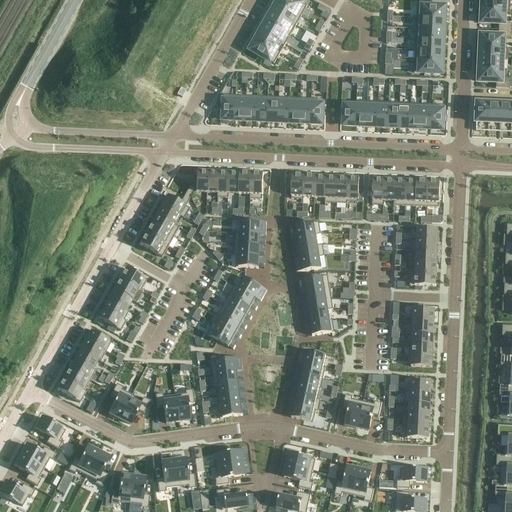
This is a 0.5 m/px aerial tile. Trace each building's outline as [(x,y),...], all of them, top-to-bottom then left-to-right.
[(295,0),(278,0),(277,3),(301,17),(307,7),(295,0)] [(482,1),(481,11),(505,12),(510,13),(510,9),(510,2),(508,2),(482,1)] [(277,3),(272,12),(296,26),(301,18),(301,17),(277,3)] [(417,7),(416,19),(445,20),(445,8),(417,7)] [(480,23),(480,24),(499,25),(499,31),(511,31),(511,25),(504,24),(505,12),(481,11),(481,12),(481,23),(480,23)] [(272,12),(266,22),(291,36),(296,27),(296,26),(272,12)] [(416,19),(416,29),(444,30),(445,20),(416,19)] [(266,22),(261,31),(285,45),(290,36),(291,36),(266,22)] [(416,30),(415,40),(444,41),(444,30),(416,29),(416,30)] [(261,31),(255,41),(280,55),(285,46),(285,45),(261,31)] [(480,36),(480,37),(480,49),(506,50),(506,38),(511,38),(511,31),(499,31),(498,37),(483,36),(480,36)] [(415,41),(415,51),(443,52),(444,41),(415,40),(415,41)] [(255,41),(249,51),(274,65),(280,55),(255,41)] [(479,59),(503,60),(507,61),(508,50),(506,50),(480,49),(479,59)] [(415,51),(414,62),(443,63),(443,52),(415,51)] [(479,59),(479,70),(502,71),(502,65),(503,60),(479,59)] [(414,62),(414,74),(442,75),(443,63),(414,62)] [(478,82),(478,83),(490,83),(496,84),(496,89),(509,89),(509,87),(509,85),(509,83),(506,83),(507,79),(507,74),(507,71),(502,71),(479,70),(478,82)] [(180,88),(177,95),(182,98),(186,91),(180,88)] [(223,104),(223,121),(234,121),(235,104),(235,97),(224,96),(223,104)] [(235,104),(234,121),(245,122),(246,105),(246,97),(235,97),(235,104)] [(246,105),(245,122),(256,122),(257,105),(257,98),(256,97),(246,97),(246,105)] [(257,105),(256,122),(267,123),(267,106),(268,98),(267,98),(257,98),(257,105)] [(267,106),(267,123),(277,123),(278,106),(279,99),(278,99),(268,98),(267,106)] [(278,106),(277,123),(288,124),(289,107),(290,99),(289,99),(279,99),(278,106)] [(289,107),(288,124),(299,124),(300,107),(300,100),(290,99),(289,107)] [(300,107),(299,124),(310,125),(311,108),(311,100),(310,100),(300,100),(300,107)] [(311,108),(310,125),(322,125),(323,108),(323,101),(311,100),(311,108)] [(356,107),(355,127),(366,127),(367,102),(356,102),(356,107)] [(367,102),(366,127),(377,128),(378,103),(377,103),(367,102)] [(378,103),(377,128),(388,128),(389,103),(388,103),(378,103)] [(389,103),(388,128),(398,129),(399,104),(389,103)] [(399,104),(398,129),(409,129),(410,104),(399,104)] [(410,104),(409,129),(420,130),(421,105),(410,104)] [(421,105),(420,130),(431,130),(432,105),(431,105),(421,105)] [(432,105),(431,130),(443,131),(444,106),(432,105)] [(476,125),(476,132),(477,132),(477,130),(487,130),(487,132),(488,132),(489,106),(488,106),(486,106),(486,105),(483,105),(483,106),(479,106),(479,105),(477,105),(477,116),(476,118),(477,118),(477,121),(476,121),(476,125)] [(344,106),(343,126),(355,127),(356,107),(344,106)] [(489,106),(488,132),(488,130),(496,131),(498,131),(499,131),(499,132),(499,133),(501,106),(499,106),(497,106),(495,106),(495,107),(490,106),(489,106)] [(501,106),(499,133),(500,133),(500,131),(503,131),(510,131),(510,133),(511,133),(511,107),(505,107),(505,106),(504,106),(504,107),(502,106),(501,106)] [(189,188),(185,195),(190,198),(193,193),(206,193),(207,172),(196,172),(196,175),(196,179),(196,184),(195,188),(189,188)] [(207,172),(206,193),(217,194),(218,173),(207,172)] [(217,194),(217,199),(228,199),(229,194),(230,173),(218,173),(217,194)] [(230,173),(229,194),(238,195),(239,174),(230,173)] [(239,174),(238,195),(250,195),(251,174),(239,174)] [(250,195),(249,200),(262,201),(262,190),(263,183),(263,175),(251,174),(250,195)] [(291,197),(291,200),(303,200),(304,198),(304,177),(292,176),(292,183),(292,188),(291,190),(291,197)] [(304,177),(304,198),(315,198),(315,177),(304,177)] [(315,177),(315,198),(325,199),(325,178),(315,177)] [(325,199),(324,204),(336,204),(337,178),(325,178),(325,199)] [(337,178),(336,204),(347,205),(347,202),(348,179),(337,178)] [(348,179),(347,202),(358,203),(358,195),(358,192),(359,179),(348,179)] [(372,195),(372,206),(384,206),(384,201),(385,180),(373,180),(373,186),(372,195)] [(385,180),(384,201),(394,202),(394,181),(385,180)] [(394,202),(393,207),(404,207),(405,181),(394,181),(394,202)] [(405,181),(404,207),(415,208),(416,182),(405,181)] [(416,182),(415,208),(426,208),(427,182),(416,182)] [(427,182),(426,208),(439,209),(439,198),(440,190),(440,183),(427,182)] [(167,197),(161,207),(180,217),(184,220),(189,209),(185,207),(190,198),(185,195),(180,204),(179,203),(177,202),(171,199),(167,197)] [(161,207),(156,215),(175,226),(180,217),(161,207)] [(156,215),(151,225),(173,238),(179,228),(175,226),(156,215)] [(235,234),(266,236),(266,223),(240,222),(239,234),(235,234)] [(318,222),(288,227),(290,239),(320,234),(318,222)] [(151,225),(145,235),(168,248),(171,243),(173,238),(151,225)] [(417,230),(416,241),(438,242),(438,231),(431,230),(426,230),(417,230)] [(235,234),(234,245),(259,246),(260,236),(265,236),(266,236),(235,234)] [(320,234),(290,239),(290,240),(297,239),(298,249),(322,245),(318,246),(316,236),(321,235),(320,234)] [(145,235),(139,245),(145,249),(153,253),(162,258),(168,248),(145,235)] [(412,240),(411,252),(413,252),(437,253),(437,249),(438,242),(416,241),(412,240)] [(234,245),(234,256),(259,257),(259,246),(234,245)] [(322,245),(298,249),(300,259),(293,260),(293,261),(324,256),(323,247),(322,245)] [(413,252),(413,263),(437,264),(437,257),(437,253),(413,252)] [(236,256),(236,268),(258,269),(259,257),(234,256),(236,256)] [(324,256),(293,261),(295,274),(321,269),(319,257),(324,257),(324,256)] [(413,263),(413,273),(436,274),(436,269),(437,264),(413,263)] [(120,280),(119,280),(142,293),(140,292),(146,281),(145,281),(126,269),(125,271),(120,280)] [(410,273),(410,286),(419,286),(424,286),(436,287),(436,274),(413,273),(410,273)] [(327,276),(297,281),(299,293),(329,288),(327,276)] [(234,286),(234,287),(261,302),(267,291),(244,278),(238,289),(234,286)] [(114,289),(114,291),(136,304),(137,302),(142,293),(119,280),(114,289)] [(234,287),(229,296),(250,308),(255,300),(260,303),(261,302),(234,287)] [(329,288),(299,293),(299,294),(305,293),(306,303),(331,299),(329,288)] [(109,299),(108,300),(127,311),(132,302),(136,304),(114,291),(113,291),(109,299)] [(152,293),(150,298),(151,299),(156,301),(159,296),(152,293)] [(229,296),(223,306),(245,318),(250,308),(229,296)] [(331,299),(306,303),(308,314),(333,310),(331,299)] [(103,309),(125,322),(126,322),(124,321),(124,320),(129,312),(127,311),(108,300),(103,309)] [(218,316),(220,317),(240,327),(245,318),(223,306),(218,316)] [(103,309),(97,319),(119,331),(120,332),(125,323),(125,322),(103,309)] [(333,310),(308,314),(310,325),(332,321),(330,321),(328,311),(333,310)] [(410,323),(413,323),(434,324),(434,311),(411,310),(410,323)] [(141,312),(139,317),(140,318),(145,321),(148,316),(141,312)] [(194,314),(191,319),(198,322),(200,317),(198,316),(194,314)] [(213,324),(234,337),(240,327),(220,317),(215,325),(213,324)] [(332,321),(310,325),(312,337),(334,333),(332,321)] [(413,323),(412,333),(433,334),(434,324),(413,323)] [(213,324),(206,335),(228,347),(234,337),(213,324)] [(503,327),(502,337),(511,337),(511,354),(511,357),(511,356),(511,326),(503,326),(503,327)] [(90,332),(85,341),(105,353),(111,343),(109,342),(104,339),(90,332)] [(412,333),(412,345),(433,346),(433,334),(412,333)] [(85,342),(80,351),(100,363),(105,354),(105,353),(85,341),(85,342)] [(409,357),(411,357),(432,358),(433,346),(412,345),(409,345),(409,357)] [(79,351),(74,360),(95,372),(93,370),(98,362),(100,363),(80,351),(79,351)] [(300,351),(297,363),(325,369),(323,368),(326,356),(300,351)] [(117,355),(115,359),(117,360),(121,363),(122,362),(124,358),(118,354),(117,355)] [(501,356),(501,367),(511,367),(511,373),(511,387),(511,386),(511,356),(511,357),(506,356),(501,356)] [(411,357),(411,367),(432,368),(432,358),(411,357)] [(241,359),(210,363),(212,375),(243,371),(241,359)] [(69,370),(89,381),(90,381),(95,372),(74,360),(74,361),(69,370)] [(297,363),(297,364),(303,365),(301,375),(323,380),(325,369),(297,363)] [(68,371),(63,380),(86,393),(84,391),(89,382),(89,381),(69,370),(68,371)] [(243,371),(212,375),(213,386),(218,386),(238,382),(237,373),(243,372),(243,371)] [(301,375),(298,385),(321,390),(323,380),(301,375)] [(57,390),(57,391),(66,397),(80,404),(80,403),(85,394),(86,393),(63,380),(62,381),(57,390)] [(238,382),(218,386),(219,396),(240,393),(238,382)] [(410,382),(409,393),(431,394),(431,383),(410,382)] [(116,400),(109,415),(120,420),(131,398),(132,396),(121,391),(123,388),(116,385),(115,388),(110,397),(116,400)] [(298,385),(296,396),(321,401),(316,400),(318,390),(320,391),(321,390),(298,385)] [(500,386),(499,397),(510,397),(510,407),(509,417),(511,417),(511,386),(511,387),(500,386)] [(174,396),(177,423),(189,421),(187,405),(194,404),(192,391),(185,392),(185,395),(174,396)] [(240,393),(219,396),(217,396),(218,407),(241,404),(240,393)] [(404,404),(409,405),(430,406),(431,394),(409,393),(405,393),(404,404)] [(162,395),(155,395),(157,409),(163,408),(164,416),(166,424),(177,423),(174,396),(163,398),(162,395)] [(345,395),(342,409),(348,411),(345,426),(357,429),(363,403),(352,400),(352,397),(345,395)] [(296,396),(294,406),(318,412),(321,401),(296,396)] [(131,398),(120,420),(130,426),(138,411),(144,414),(150,402),(143,398),(140,403),(131,398)] [(363,403),(357,429),(369,432),(372,416),(379,417),(382,404),(374,402),(374,405),(363,403)] [(241,404),(218,407),(220,419),(242,416),(241,404)] [(409,405),(408,416),(430,416),(430,406),(409,405)] [(294,406),(291,419),(313,424),(316,412),(318,412),(294,406)] [(408,416),(408,426),(429,427),(430,416),(408,416)] [(41,419),(35,430),(49,438),(46,444),(54,448),(58,451),(62,444),(59,442),(65,432),(42,419),(41,419)] [(405,426),(405,439),(429,440),(429,427),(408,426),(405,426)] [(498,427),(497,437),(508,437),(507,457),(511,456),(511,426),(498,426),(498,427)] [(20,456),(44,470),(49,460),(52,461),(56,455),(55,454),(44,448),(40,454),(26,446),(20,456)] [(70,468),(68,471),(75,475),(76,472),(86,477),(98,453),(87,447),(80,462),(74,459),(70,468)] [(98,453),(86,477),(96,482),(95,485),(101,488),(108,476),(101,473),(109,458),(98,453)] [(218,456),(215,456),(216,468),(243,464),(241,453),(234,453),(218,456)] [(289,454),(286,466),(313,472),(315,461),(296,456),(289,454)] [(20,456),(14,467),(29,475),(25,481),(37,487),(41,481),(38,479),(44,470),(20,456)] [(497,456),(496,467),(501,467),(507,467),(506,479),(506,486),(511,486),(511,456),(507,457),(497,456)] [(202,459),(194,460),(196,473),(204,472),(202,459)] [(173,462),(176,488),(188,487),(188,490),(195,489),(194,475),(190,476),(187,476),(185,460),(184,460),(173,462)] [(160,480),(156,480),(158,494),(166,493),(165,490),(176,488),(173,462),(161,463),(162,473),(163,479),(160,480)] [(218,479),(215,479),(216,487),(229,485),(229,483),(228,479),(245,476),(244,475),(243,464),(216,468),(218,479)] [(330,465),(327,479),(335,481),(338,467),(330,465)] [(284,477),(284,478),(299,482),(298,488),(311,491),(313,484),(310,483),(313,472),(286,466),(284,477)] [(337,482),(334,496),(341,497),(342,494),(353,496),(359,470),(347,468),(344,484),(337,482)] [(359,470),(353,496),(364,499),(363,502),(371,504),(374,490),(367,489),(371,473),(359,470)] [(397,482),(396,489),(410,490),(410,483),(426,484),(427,471),(400,470),(399,482),(397,482)] [(73,479),(64,475),(56,491),(64,495),(73,479)] [(112,492),(110,505),(113,505),(114,506),(118,506),(118,503),(129,505),(132,478),(121,476),(119,493),(112,492)] [(132,478),(129,505),(140,506),(140,509),(147,510),(149,496),(142,495),(144,479),(133,478),(132,478)] [(5,483),(0,491),(0,494),(22,507),(28,497),(31,499),(35,492),(23,485),(20,491),(5,483)] [(495,486),(495,496),(496,496),(506,497),(505,507),(504,511),(511,511),(511,486),(506,486),(500,486),(498,486),(495,486)] [(230,490),(216,492),(217,499),(220,499),(222,511),(242,509),(249,508),(247,494),(231,496),(230,490)] [(198,493),(190,494),(192,502),(193,511),(200,510),(199,502),(198,493)] [(277,508),(277,509),(284,510),(290,511),(306,511),(310,496),(297,493),(296,500),(280,496),(279,497),(277,508)] [(410,494),(396,493),(394,511),(425,511),(426,501),(409,501),(410,494)]
